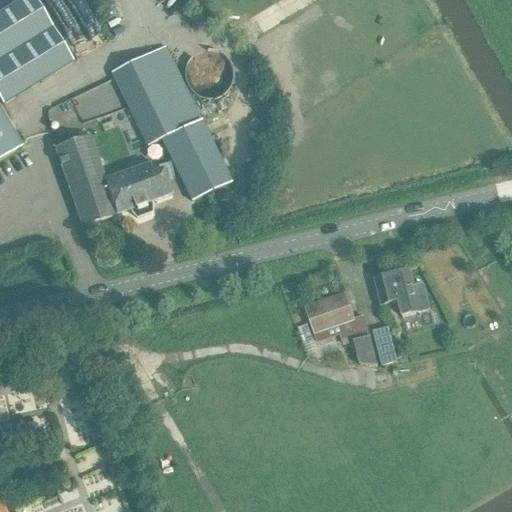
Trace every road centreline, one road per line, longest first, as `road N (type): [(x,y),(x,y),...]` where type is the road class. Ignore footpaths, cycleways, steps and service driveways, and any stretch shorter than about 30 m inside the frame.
road 1 (tertiary): [(0,318),(511,190)]
road 2 (track): [(221,511),(135,365)]
road 3 (track): [(304,0),(248,29),(147,41)]
